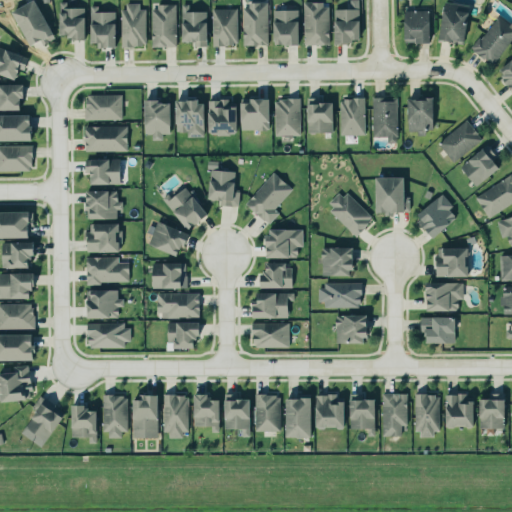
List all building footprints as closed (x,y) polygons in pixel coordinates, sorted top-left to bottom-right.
[(33,46),(44,41),(46,44),(58,38),(38,0),(37,0),(16,11),(33,46)] [(352,0),(352,9),(337,10),(338,43),(364,42),(362,0),(352,0)] [(63,38),(88,38),(89,8),(69,8),(69,2),(63,2),(63,38)] [(147,3),(124,4),(125,47),(147,46),(147,3)] [(192,12),(191,4),(185,4),(185,42),(196,42),(196,47),(211,46),(210,11),(192,12)] [(271,45),(270,4),(245,4),(246,46),(271,45)] [(331,4),(306,4),(307,45),(332,45),(331,4)] [(441,39),(467,44),(474,10),(448,4),(441,39)] [(94,46),(119,46),(119,12),(101,12),(101,6),(94,6),(94,46)] [(154,47),(179,47),(178,6),(154,6),(154,47)] [(239,9),(215,9),(215,46),(240,46),(239,9)] [(302,45),(302,11),(277,10),(277,44),(302,45)] [(408,43),(434,43),(434,11),(408,11),(408,43)] [(511,24),(500,17),(475,50),(496,65),(511,43),(511,24)] [(0,73),(18,80),(22,69),(27,71),(31,58),(0,46),(0,73)] [(511,83),(511,62),(502,71),(511,83)] [(0,109),(26,110),(26,85),(0,84),(0,109)] [(88,121),(124,120),(124,95),(88,96),(88,121)] [(374,98),(375,137),(389,137),(389,143),(400,143),(399,97),(374,98)] [(245,103),(244,130),(273,130),(273,99),(253,99),(253,103),(245,103)] [(336,133),(336,103),(323,103),(323,99),(311,99),(311,133),(336,133)] [(367,99),(342,99),(343,136),(368,135),(367,99)] [(411,131),(437,131),(437,99),(410,99),(411,131)] [(212,135),(241,135),(240,107),(233,107),(233,100),(212,100),(212,135)] [(303,136),(302,100),(277,100),(278,136),(303,136)] [(179,101),(179,133),(189,133),(189,137),(207,138),(208,101),(179,101)] [(174,102),(148,102),(147,138),(165,138),(165,134),(173,135),(174,102)] [(35,115),(0,115),(0,141),(35,141),(35,115)] [(485,143),(472,122),(441,141),(454,162),(485,143)] [(130,151),(130,127),(87,127),(88,152),(130,151)] [(0,146),(0,171),(35,171),(35,145),(0,146)] [(478,187),(504,169),(495,157),(498,155),(491,146),(464,166),(478,187)] [(123,159),(87,160),(88,173),(94,173),(94,185),(124,184),(123,159)] [(241,207),(242,191),(237,191),(238,172),(220,171),(221,162),(213,161),(211,200),(223,201),(222,206),(241,207)] [(277,210),(295,190),(276,172),(248,204),(271,225),(281,214),(277,210)] [(511,204),(511,175),(477,197),(490,219),(511,204)] [(407,177),(379,178),(380,213),(408,213),(407,177)] [(210,217),(190,186),(169,200),(189,231),(210,217)] [(376,220),(348,190),(330,207),(358,236),(376,220)] [(125,210),(125,201),(120,201),(120,192),(90,191),(89,219),(119,220),(119,210),(125,210)] [(437,238),(459,218),(452,209),(455,206),(445,194),(419,217),(437,238)] [(0,238),(35,239),(35,212),(0,212),(0,238)] [(511,244),(511,217),(499,221),(504,238),(510,237),(511,244)] [(192,233),(156,221),(152,234),(154,235),(150,246),(183,257),(192,233)] [(123,253),(124,224),(91,224),(90,252),(123,253)] [(306,247),(305,229),(270,230),(271,258),(300,258),(300,247),(306,247)] [(33,268),(32,258),(39,258),(38,243),(4,243),(5,268),(33,268)] [(357,276),(357,248),(325,248),(325,276),(357,276)] [(472,277),(471,248),(439,248),(440,277),(472,277)] [(503,281),(511,280),(511,255),(502,256),(503,281)] [(121,257),(89,258),(90,284),(132,283),(132,263),(121,263),(121,257)] [(155,264),(156,289),(190,288),(189,263),(155,264)] [(293,263),(270,263),(271,272),(264,272),(264,289),(294,288),(293,263)] [(0,290),(0,299),(37,299),(36,274),(2,274),(2,291),(0,290)] [(431,311),(462,311),(462,300),(466,300),(465,282),(430,283),(431,311)] [(365,307),(365,284),(321,283),(320,306),(365,307)] [(122,318),(122,308),(126,308),(126,299),(121,299),(120,290),(90,291),(91,319),(122,318)] [(160,294),(160,318),(203,318),(202,293),(160,294)] [(256,319),(292,318),(291,301),(296,301),(296,293),(262,293),(262,301),(255,301),(256,319)] [(36,304),(0,304),(0,329),(37,329),(36,304)] [(373,342),(372,315),(339,316),(339,343),(373,342)] [(423,318),(424,333),(431,332),(431,343),(459,343),(458,317),(423,318)] [(202,348),(202,322),(172,323),(173,349),(202,348)] [(292,348),(292,323),(256,323),(256,348),(292,348)] [(90,325),(90,349),(131,348),(131,324),(90,325)] [(0,334),(0,360),(37,361),(37,335),(0,334)] [(0,392),(1,403),(35,400),(32,365),(15,367),(16,373),(0,374),(0,392)] [(197,426),(214,427),(214,432),(223,432),(223,401),(212,400),(212,395),(198,394),(197,426)] [(253,437),(254,400),(240,399),(240,395),(228,394),(227,429),(245,429),(245,437),(253,437)] [(379,400),(366,400),(367,394),(354,394),(353,429),(371,429),(371,436),(378,437),(379,400)] [(385,437),(404,437),(404,426),(410,426),(410,394),(385,394),(385,437)] [(483,399),(483,429),(507,430),(508,395),(495,394),(495,399),(483,399)] [(24,433),(44,448),(66,417),(57,411),(60,407),(44,395),(35,407),(40,411),(24,433)] [(162,395),(144,395),(144,400),(136,400),(136,438),(161,438),(162,395)] [(190,396),(168,395),(167,438),(189,439),(190,396)] [(283,432),(283,395),(257,395),(258,432),(283,432)] [(418,438),(440,438),(441,395),(419,395),(418,438)] [(478,404),(466,404),(466,395),(449,395),(449,428),(477,428),(478,404)] [(106,438),(129,438),(129,396),(107,396),(106,438)] [(348,428),(348,396),(320,396),(320,428),(348,428)] [(290,438),(315,438),(316,399),(290,399),(290,438)] [(90,406),(75,405),(75,437),(92,437),(92,443),(100,443),(100,411),(90,411),(90,406)]
